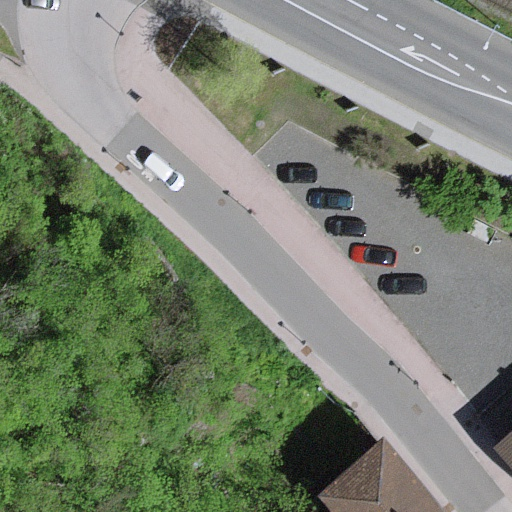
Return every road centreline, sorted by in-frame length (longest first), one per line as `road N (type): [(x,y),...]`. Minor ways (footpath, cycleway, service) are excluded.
road 1 (residential): [(488,511),(389,385),(90,91),(75,68),(71,10)]
road 2 (primary): [(325,0),(511,98)]
